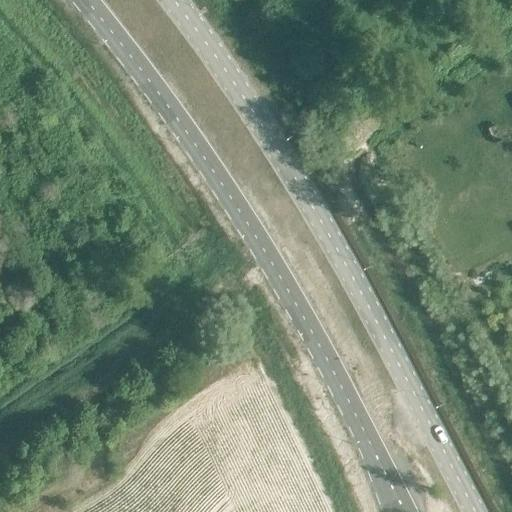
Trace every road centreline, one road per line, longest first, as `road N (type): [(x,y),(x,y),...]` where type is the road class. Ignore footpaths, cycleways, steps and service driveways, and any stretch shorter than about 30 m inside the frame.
road 1 (tertiary): [(83,0),(271,261),(406,511)]
road 2 (tertiary): [(476,511),(256,117),(170,0)]
